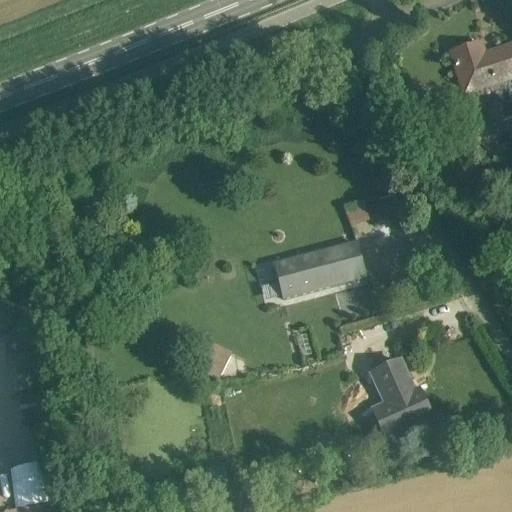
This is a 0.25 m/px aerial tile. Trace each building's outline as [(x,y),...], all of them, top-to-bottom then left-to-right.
[(511,102),(511,47),(485,56),(481,45),(451,54),(464,97),(505,84),(511,103),(511,102)] [(367,201),(346,207),(351,227),(372,221),(367,201)] [(274,267),(284,301),(366,279),(357,245),(274,267)] [(201,369),(223,379),(234,352),(211,343),(201,369)] [(431,419),(432,419),(419,391),(414,394),(400,363),(372,376),(378,388),(366,393),(375,411),(373,412),(386,440),(387,439),(383,432),(427,412),(431,419)] [(0,432),(40,431),(38,392),(0,393),(0,432)] [(39,444),(38,432),(9,433),(10,446),(39,444)] [(187,469),(187,483),(234,481),(233,468),(187,469)]
